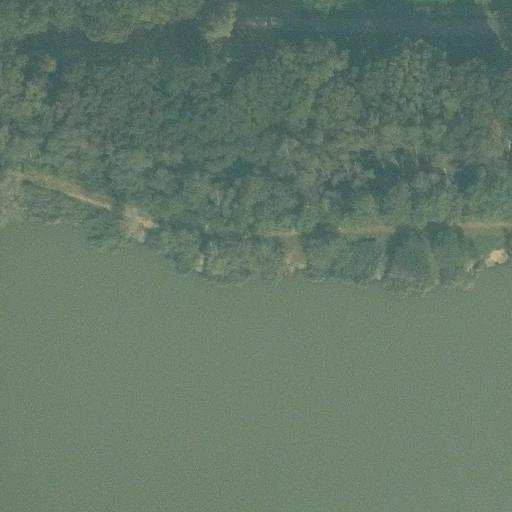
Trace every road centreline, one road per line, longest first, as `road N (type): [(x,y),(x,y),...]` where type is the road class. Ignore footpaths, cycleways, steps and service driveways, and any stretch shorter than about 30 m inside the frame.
road 1 (unclassified): [(511,32),(175,27)]
road 2 (unclassified): [(175,27),(0,25)]
